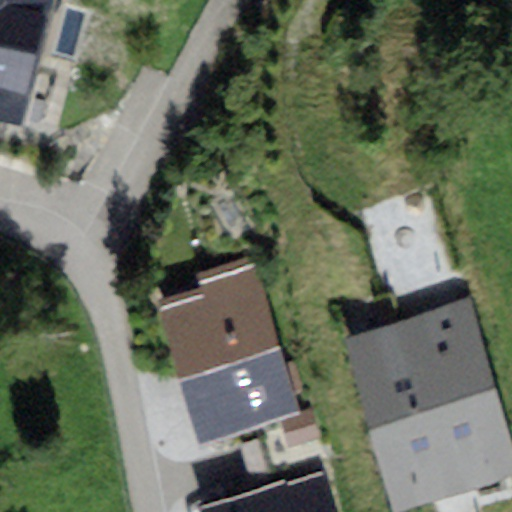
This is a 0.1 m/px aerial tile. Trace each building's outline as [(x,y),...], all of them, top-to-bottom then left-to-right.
[(28,0),(0,0),(0,88),(4,90),(28,0)] [(180,306),(213,417),(280,398),(271,349),(267,350),(249,286),(180,306)] [(493,455),(454,320),(372,344),(411,479),(493,455)] [(318,511),(310,484),(221,509),(221,511),(318,511)] [(511,511),(511,502),(502,511),(511,511)]
